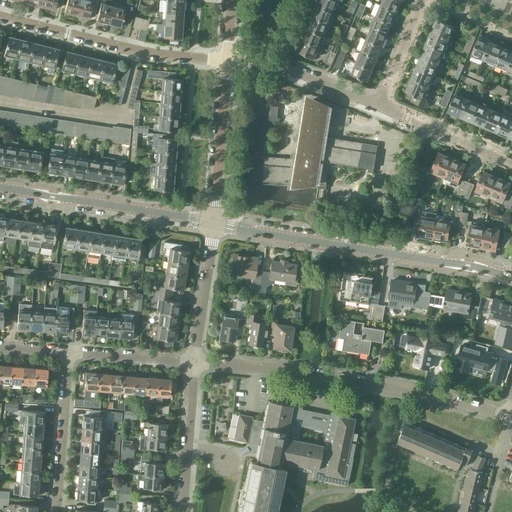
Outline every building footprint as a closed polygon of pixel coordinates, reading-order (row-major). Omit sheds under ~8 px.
[(44,0),(43,8),(49,9),(49,8),(55,9),(57,0),(44,0)] [(76,16),(80,0),(67,0),(65,11),(70,13),(70,15),(76,16)] [(93,0),(80,0),(76,16),(77,17),(78,15),(82,16),(82,18),(89,20),(93,1),(93,0)] [(109,24),(114,0),(101,0),(96,20),(102,22),(101,23),(108,25),(109,24)] [(120,0),(118,0),(114,0),(109,24),(114,25),(113,26),(120,28),(121,26),(125,26),(127,18),(123,17),(125,9),(125,8),(120,0)] [(165,13),(183,14),(184,2),(164,0),(163,7),(163,12),(165,13)] [(318,0),(317,5),(333,12),(338,1),(335,0),(318,0)] [(352,0),(350,6),(356,8),(358,3),(352,0)] [(381,0),(380,5),(396,12),(401,0),(400,0),(381,0)] [(361,4),(358,9),(364,12),(366,6),(361,4)] [(312,17),(328,24),(333,12),(317,5),(312,17)] [(375,16),(391,23),(396,12),(380,5),(375,16)] [(356,8),(350,6),(348,11),(353,14),(356,8)] [(364,12),(358,9),(356,15),(362,17),(364,12)] [(162,24),(182,26),(183,14),(165,13),(164,19),(162,19),(162,24)] [(370,28),(387,35),(391,23),(375,16),(370,28)] [(139,29),(142,18),(136,17),(133,27),(139,29)] [(307,28),(324,35),(328,24),(312,17),(307,28)] [(149,20),(142,18),(139,29),(137,40),(143,41),(149,20)] [(436,19),(431,31),(449,38),(454,26),(436,19)] [(181,39),(182,26),(162,24),(156,24),(155,30),(158,33),(160,34),(160,37),(161,37),(170,38),(170,41),(177,41),(177,38),(181,39)] [(349,32),(354,35),(357,29),(351,27),(349,32)] [(302,40),(319,47),(324,35),(307,28),(302,40)] [(365,39),(382,46),(387,35),(370,28),(365,39)] [(426,43),(443,50),(449,38),(431,31),(426,43)] [(352,40),(354,35),(349,32),(346,38),(352,40)] [(465,45),(471,48),(476,37),(470,34),(465,45)] [(471,54),(484,60),(491,42),(479,36),(471,54)] [(4,54),(16,57),(21,40),(8,37),(4,54)] [(360,51),(377,58),(382,46),(365,39),(360,51)] [(16,57),(29,61),(33,43),(21,40),(16,57)] [(314,59),(319,47),(302,40),(297,51),(314,59)] [(484,60),(496,65),(503,47),(491,42),(484,60)] [(29,61),(41,64),(45,46),(33,43),(29,61)] [(438,63),(438,62),(443,50),(426,43),(421,55),(438,63)] [(45,46),(41,64),(48,66),(46,72),(53,74),(55,67),(54,67),(58,49),(45,46)] [(496,65),(508,70),(511,59),(511,50),(503,47),(496,65)] [(74,73),(79,55),(66,51),(61,69),(74,73)] [(330,66),(336,54),(330,51),(325,64),(330,66)] [(355,62),(372,69),(377,58),(360,51),(355,62)] [(74,73),(86,76),(91,58),(79,55),(74,73)] [(344,57),(338,55),(333,67),(339,69),(344,57)] [(416,67),(433,75),(436,68),(441,70),(443,65),(438,63),(421,55),(416,67)] [(86,76),(99,79),(103,61),(91,58),(86,76)] [(103,61),(99,79),(111,82),(112,78),(119,80),(121,71),(114,69),(116,64),(103,61)] [(367,81),(372,69),(355,62),(348,79),(361,84),(363,79),(367,81)] [(119,85),(125,87),(130,67),(124,66),(119,85)] [(411,79),(428,87),(433,75),(416,67),(411,79)] [(131,88),(137,89),(141,71),(135,69),(131,88)] [(161,79),(160,91),(179,92),(180,79),(174,79),(175,73),(147,70),(146,77),(161,79)] [(0,94),(1,95),(5,79),(10,81),(11,78),(0,75),(0,94)] [(17,82),(23,84),(24,81),(11,78),(10,81),(7,96),(13,98),(17,82)] [(5,79),(1,95),(7,96),(10,81),(5,79)] [(424,97),(428,87),(411,79),(405,91),(413,95),(411,101),(427,108),(428,104),(426,98),(424,97)] [(29,86),(35,87),(36,84),(24,81),(23,84),(19,97),(26,99),(29,86)] [(17,82),(13,98),(14,98),(15,96),(19,97),(23,84),(17,82)] [(46,90),(43,102),(44,103),(44,102),(49,103),(53,86),(48,85),(47,87),(36,84),(35,87),(40,89),(46,90)] [(125,87),(119,85),(114,104),(120,106),(125,87)] [(32,101),(35,87),(29,86),(26,99),(32,101)] [(49,103),(55,104),(59,88),(53,86),(49,103)] [(33,100),(37,101),(40,89),(35,87),(32,101),(33,101),(33,100)] [(56,104),(60,105),(64,89),(59,88),(55,104),(56,104)] [(132,109),(134,102),(137,89),(131,88),(126,107),(132,109)] [(38,101),(43,102),(46,90),(40,89),(37,101),(38,102),(38,101)] [(61,105),(65,106),(69,91),(64,89),(60,105),(61,105)] [(67,106),(71,107),(75,92),(69,91),(65,106),(66,106),(67,106)] [(159,103),(178,105),(179,92),(160,91),(159,103)] [(78,108),(80,100),(82,94),(75,92),(71,107),(72,107),(73,107),(78,108)] [(80,100),(95,104),(97,98),(82,94),(80,100)] [(446,108),(451,96),(445,94),(440,105),(446,108)] [(447,112),(459,117),(467,99),(454,94),(447,112)] [(459,117),(471,122),(479,104),(467,99),(459,117)] [(94,109),(95,104),(80,100),(78,108),(79,108),(79,107),(94,109)] [(134,114),(139,115),(140,102),(134,102),(132,109),(134,109),(134,114)] [(381,145),(366,143),(324,137),(329,106),(304,102),(299,138),(303,139),(300,159),(264,157),(262,184),(318,188),(322,164),(378,173),(381,145)] [(158,116),(177,118),(178,105),(159,103),(158,116)] [(471,122),(483,127),(491,109),(479,104),(471,122)] [(277,121),(278,106),(270,106),(269,121),(277,121)] [(483,127),(496,132),(503,115),(491,109),(483,127)] [(19,128),(20,125),(14,124),(16,112),(9,111),(7,123),(7,126),(19,128)] [(496,132),(508,137),(511,126),(511,115),(504,112),(503,115),(496,132)] [(32,129),(32,127),(27,126),(28,114),(22,113),(20,125),(19,128),(32,130),(32,129)] [(132,132),(138,132),(147,133),(148,126),(138,126),(139,115),(134,114),(132,132)] [(49,130),(44,129),(39,128),(40,116),(34,115),(32,127),(32,129),(32,130),(49,132),(49,130)] [(176,131),(177,118),(158,116),(158,124),(154,124),(154,129),(176,131)] [(66,133),(60,132),(55,131),(57,119),(51,118),(49,130),(49,132),(66,135),(66,133)] [(78,137),(78,135),(72,134),(74,122),(68,121),(66,133),(66,135),(78,137)] [(91,139),(91,137),(85,136),(87,124),(80,123),(78,135),(78,137),(91,139)] [(85,136),(91,137),(93,125),(87,124),(85,136)] [(103,141),(103,139),(98,138),(100,126),(93,125),(91,137),(91,139),(103,141)] [(113,126),(112,128),(109,142),(116,143),(119,127),(113,126)] [(103,141),(109,142),(112,128),(106,127),(103,139),(103,141)] [(129,145),(130,143),(122,142),(124,128),(119,127),(116,143),(129,145)] [(131,129),(124,128),(122,142),(130,143),(131,129)] [(156,150),(174,152),(175,139),(157,137),(156,150)] [(4,146),(4,145),(1,164),(13,166),(17,142),(5,140),(4,146)] [(25,168),(28,150),(17,148),(18,142),(17,142),(13,166),(25,168)] [(41,152),(28,150),(25,168),(38,170),(41,152)] [(155,163),(173,165),(174,152),(156,150),(155,163)] [(437,174),(444,177),(452,158),(450,157),(451,156),(441,152),(440,153),(439,153),(435,163),(433,162),(431,168),(419,166),(417,181),(424,182),(425,177),(435,179),(435,177),(437,174)] [(46,172),(59,174),(62,155),(49,153),(46,172)] [(59,174),(71,176),(74,157),(62,155),(59,174)] [(71,176),(84,178),(87,160),(74,157),(71,176)] [(452,158),(444,177),(452,180),(451,183),(456,186),(465,164),(464,163),(465,162),(454,158),(454,159),(452,158)] [(84,178),(97,180),(100,162),(87,160),(84,178)] [(97,180),(109,182),(112,164),(100,162),(97,180)] [(154,176),(172,177),(173,165),(155,163),(154,176)] [(112,164),(109,182),(122,184),(125,166),(112,164)] [(482,193),(489,196),(497,177),(495,176),(496,175),(487,171),(486,173),(484,172),(475,193),(481,196),(482,193)] [(171,190),(172,177),(154,176),(153,189),(171,190)] [(510,208),(511,204),(511,189),(510,189),(510,191),(507,190),(510,182),(509,182),(510,181),(500,177),(499,178),(497,177),(489,196),(497,199),(496,202),(501,204),(500,205),(510,209),(510,208)] [(457,194),(463,196),(469,182),(463,180),(457,194)] [(469,182),(463,196),(469,198),(474,185),(469,182)] [(419,213),(421,199),(415,198),(413,212),(419,213)] [(445,219),(436,218),(433,239),(435,239),(435,240),(446,242),(446,241),(447,241),(450,225),(454,226),(460,227),(462,212),(456,211),(455,218),(451,217),(445,216),(445,219)] [(468,213),(462,212),(460,227),(466,228),(468,213)] [(433,239),(436,218),(428,217),(429,214),(422,213),(419,236),(420,237),(420,238),(431,239),(431,238),(433,239)] [(17,237),(20,221),(7,219),(5,235),(17,237)] [(17,237),(30,239),(32,223),(20,221),(17,237)] [(482,247),(486,227),(486,224),(478,222),(472,221),(467,244),(469,244),(469,246),(479,248),(480,246),(482,247)] [(30,239),(42,241),(44,224),(32,223),(30,239)] [(44,224),(42,241),(40,248),(52,250),(54,243),(57,226),(44,224)] [(494,229),(486,227),(482,247),(484,247),(484,249),(494,251),(494,249),(496,249),(500,226),(495,225),(494,229)] [(64,246),(76,248),(79,230),(67,228),(64,246)] [(76,248),(89,250),(92,232),(79,230),(76,248)] [(502,246),(508,247),(511,233),(505,231),(502,246)] [(100,259),(101,252),(104,234),(92,232),(89,250),(88,257),(100,259)] [(101,252),(114,254),(117,236),(104,234),(101,252)] [(114,254),(126,256),(129,238),(117,236),(114,254)] [(126,256),(125,261),(144,263),(146,245),(141,244),(142,239),(129,238),(126,256)] [(168,261),(187,264),(189,251),(181,250),(182,245),(164,242),(163,248),(170,249),(168,261)] [(250,292),(258,293),(259,293),(262,271),(256,270),(257,262),(254,261),(254,258),(233,254),(232,258),(229,273),(239,274),(239,277),(252,279),(250,292)] [(166,274),(185,276),(187,264),(168,261),(166,274)] [(259,293),(258,293),(258,297),(264,298),(266,287),(274,281),(275,279),(286,281),(289,284),(293,285),(296,283),(297,278),(295,276),(297,265),(272,261),(270,272),(262,271),(259,293)] [(49,272),(37,270),(36,275),(41,276),(54,277),(56,263),(50,262),(49,272)] [(72,280),(72,275),(60,273),(62,264),(56,263),(54,277),(65,279),(72,280)] [(369,305),(374,277),(344,272),(339,300),(369,305)] [(156,291),(172,294),(172,288),(183,290),(185,276),(166,274),(164,287),(157,286),(156,291)] [(13,294),(14,277),(7,276),(6,294),(13,294)] [(21,277),(14,277),(13,294),(20,295),(21,277)] [(414,304),(418,284),(392,280),(389,299),(414,304)] [(70,302),(77,303),(79,285),(71,285),(70,302)] [(79,285),(77,303),(84,304),(86,286),(79,285)] [(486,287),(484,295),(490,296),(492,289),(486,287)] [(476,321),(480,307),(470,305),(472,294),(447,290),(446,297),(431,294),(429,306),(464,313),(463,318),(476,321)] [(162,298),(160,312),(179,315),(181,302),(171,300),(172,294),(156,291),(155,297),(162,298)] [(141,311),(143,294),(135,293),(133,310),(141,311)] [(511,302),(494,299),(490,318),(501,320),(500,323),(503,324),(501,333),(499,343),(511,346),(511,343),(511,302)] [(376,321),(378,305),(371,304),(369,319),(376,321)] [(385,306),(378,305),(376,321),(382,322),(385,306)] [(30,330),(31,311),(18,310),(17,329),(30,330)] [(42,331),(42,324),(43,312),(31,311),(30,330),(42,331)] [(55,332),(55,324),(56,313),(43,312),(42,324),(42,331),(55,332)] [(159,325),(178,328),(179,315),(160,312),(159,325)] [(56,313),(55,324),(55,332),(67,333),(69,314),(56,313)] [(242,335),(244,318),(237,317),(237,318),(234,317),(234,315),(222,313),(218,339),(229,341),(229,340),(235,341),(236,334),(242,335)] [(266,336),(268,323),(256,321),(257,314),(248,313),(246,327),(250,327),(248,343),(262,346),(263,336),(266,336)] [(94,335),(96,316),(83,315),(82,334),(94,335)] [(107,336),(108,324),(108,317),(96,316),(94,335),(107,336)] [(120,337),(121,324),(121,318),(108,317),(108,324),(107,336),(120,337)] [(121,318),(121,324),(120,337),(133,338),(134,319),(121,318)] [(290,350),(294,326),(276,324),(277,320),(270,319),(268,335),(274,336),(272,347),(290,350)] [(353,334),(356,321),(342,319),(337,349),(368,354),(371,340),(383,342),(385,330),(364,326),(362,335),(353,334)] [(178,328),(159,325),(157,338),(165,339),(164,346),(172,347),(173,340),(176,340),(178,328)] [(420,338),(408,336),(406,347),(417,350),(414,365),(414,366),(427,369),(431,352),(435,353),(435,354),(443,356),(445,344),(433,341),(434,339),(420,336),(420,338)] [(462,344),(457,362),(458,362),(457,365),(470,369),(470,365),(487,370),(488,368),(495,370),(493,379),(501,381),(507,360),(498,357),(498,358),(491,356),(492,353),(483,350),(484,346),(477,343),(475,348),(462,344)] [(0,382),(10,383),(12,367),(0,365),(0,382)] [(10,383),(22,384),(23,368),(12,367),(10,383)] [(22,384),(34,385),(36,369),(23,368),(22,384)] [(48,370),(36,369),(34,385),(46,386),(48,370)] [(97,401),(98,390),(99,374),(86,373),(85,389),(84,397),(74,396),(74,406),(96,407),(97,401)] [(98,390),(109,391),(111,375),(99,374),(98,390)] [(109,391),(121,392),(122,376),(111,375),(109,391)] [(121,392),(133,393),(134,377),(122,376),(121,392)] [(133,393),(145,394),(146,377),(134,377),(133,393)] [(145,394),(157,395),(158,378),(146,377),(145,394)] [(158,378),(157,395),(156,402),(162,402),(162,395),(169,396),(169,390),(176,391),(176,382),(170,381),(170,379),(158,378)] [(275,511),(280,490),(279,489),(280,483),(281,483),(284,468),(279,467),(280,461),(315,468),(313,478),(347,485),(355,443),(350,442),(351,440),(352,432),(355,419),(350,418),(348,417),(338,415),(338,417),(331,450),(323,449),(323,445),(298,440),(300,426),(326,431),(330,415),(292,407),(292,406),(269,401),(265,421),(252,419),(253,417),(239,414),(233,439),(247,442),(248,442),(250,442),(250,445),(248,445),(243,448),(242,449),(245,454),(249,451),(258,452),(257,457),(256,462),(250,461),(244,491),(246,492),(244,505),(241,504),(241,505),(239,511),(275,511)] [(18,404),(5,403),(4,415),(12,415),(12,411),(18,411),(18,404)] [(25,422),(44,424),(45,412),(22,410),(21,415),(26,415),(25,422)] [(121,424),(122,412),(109,411),(108,419),(114,419),(113,423),(121,424)] [(138,412),(124,411),(123,424),(131,424),(132,419),(137,420),(138,412)] [(84,416),(83,428),(101,430),(101,429),(105,429),(106,423),(106,417),(84,416)] [(147,436),(165,437),(167,424),(165,424),(165,421),(160,421),(160,423),(144,422),(144,427),(148,428),(147,436)] [(409,424),(404,421),(399,432),(402,433),(398,443),(459,469),(461,464),(466,466),(473,451),(466,448),(465,450),(457,447),(458,444),(455,443),(454,446),(445,442),(446,439),(443,438),(442,440),(432,436),(433,434),(431,433),(430,435),(420,431),(421,429),(418,427),(417,430),(408,426),(409,424)] [(24,434),(43,436),(44,424),(25,422),(24,434)] [(100,442),(100,441),(101,430),(83,428),(82,440),(100,442)] [(7,433),(3,433),(2,440),(11,441),(11,436),(7,436),(7,433)] [(23,447),(42,448),(43,436),(24,434),(23,447)] [(164,450),(165,437),(147,436),(142,435),(141,447),(146,447),(146,448),(158,449),(158,451),(162,451),(162,450),(164,450)] [(81,452),(99,454),(99,446),(104,447),(104,442),(100,442),(82,440),(81,452)] [(121,453),(134,454),(135,447),(130,446),(130,441),(122,441),(121,453)] [(22,459),(41,460),(42,448),(23,447),(22,459)] [(80,464),(98,465),(99,454),(81,452),(80,464)] [(134,461),(134,454),(121,453),(120,465),(128,466),(129,461),(134,461)] [(465,485),(480,489),(483,473),(480,472),(486,459),(479,456),(473,470),(470,470),(468,478),(467,478),(465,485)] [(21,471),(40,472),(41,460),(22,459),(21,471)] [(145,468),(144,475),(163,477),(164,464),(162,464),(162,462),(141,460),(140,468),(145,468)] [(79,476),(97,478),(98,465),(80,464),(79,476)] [(40,472),(21,471),(20,483),(39,484),(40,472)] [(163,477),(144,475),(143,488),(156,489),(155,491),(160,491),(160,489),(162,489),(163,477)] [(78,488),(96,490),(97,478),(79,476),(78,488)] [(118,494),(131,495),(132,487),(126,486),(127,482),(119,481),(119,483),(118,491),(118,494)] [(38,496),(39,484),(20,483),(14,482),(13,494),(38,496)] [(463,501),(476,504),(480,489),(465,485),(464,491),(465,491),(463,501)] [(96,490),(78,488),(77,500),(95,501),(96,490)] [(118,497),(117,505),(125,506),(126,501),(130,501),(131,495),(118,494),(118,497)] [(117,508),(117,505),(118,497),(110,497),(110,501),(105,501),(104,507),(107,508),(107,507),(117,508)] [(0,498),(0,509),(3,510),(3,505),(8,506),(9,499),(0,498)] [(458,511),(474,511),(476,504),(463,501),(461,510),(459,510),(458,511)] [(157,511),(158,504),(133,502),(132,509),(137,510),(138,510),(139,511),(157,511)]
